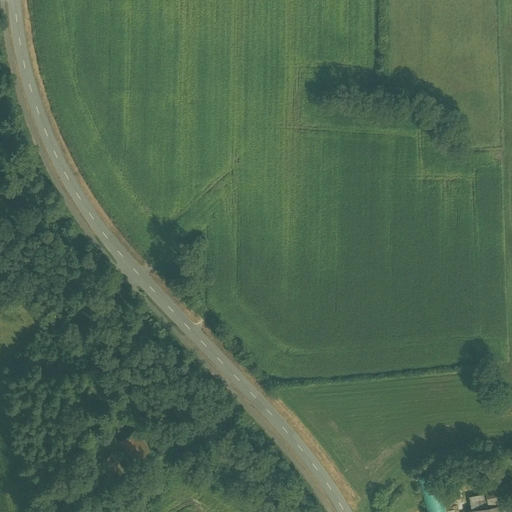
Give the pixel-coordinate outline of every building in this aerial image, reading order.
[(120,420),(115,425),(118,429),(123,425),(120,420)] [(134,430),(120,441),(135,461),(149,450),(134,430)] [(123,470),(111,454),(101,462),(113,477),(123,470)] [(485,466),(477,469),(481,480),(489,478),(485,466)] [(447,511),(439,473),(420,477),(428,511),(447,511)] [(508,484),(485,488),(486,494),(469,497),(472,511),(511,503),(508,484)] [(472,511),(469,511),(511,511),(511,502),(511,503),(472,511)]
